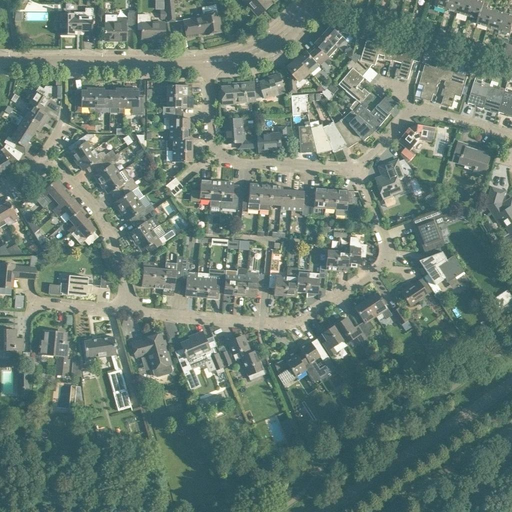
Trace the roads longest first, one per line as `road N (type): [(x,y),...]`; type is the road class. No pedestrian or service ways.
road 1 (residential): [(123,310),(315,327),(392,267),(392,247),(352,167)]
road 2 (residential): [(206,61),(218,155),(352,167)]
road 3 (unclassified): [(328,511),(511,384)]
road 4 (unclassified): [(0,61),(206,61)]
road 5 (residential): [(123,310),(124,281),(97,209),(48,153)]
road 6 (unclassified): [(206,61),(266,43),(310,0)]
